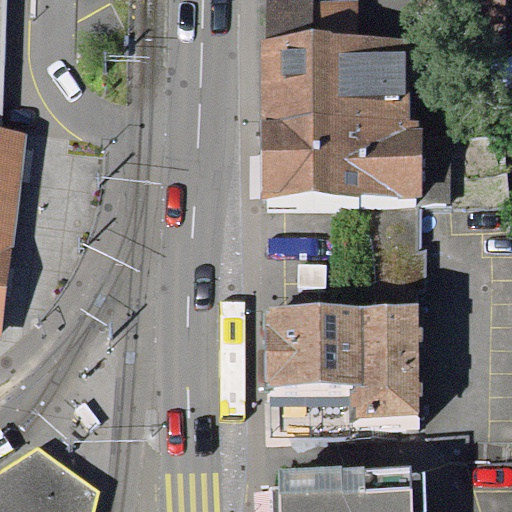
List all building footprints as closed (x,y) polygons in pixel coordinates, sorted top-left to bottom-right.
[(498,0),(414,0),(415,48),(499,48),(498,0)] [(406,42),(247,45),(250,207),(408,204),(406,42)] [(0,351),(3,352),(24,150),(0,147),(0,351)] [(413,317),(268,318),(269,401),(348,401),(348,431),(414,431),(413,317)] [(96,511),(99,506),(39,461),(0,485),(0,511),(96,511)] [(414,511),(414,483),(279,486),(279,511),(414,511)]
